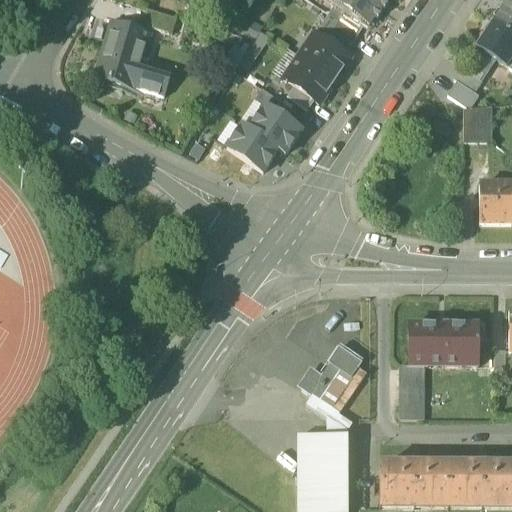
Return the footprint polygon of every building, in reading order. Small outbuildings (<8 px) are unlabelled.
[(378,15),(379,13),(360,0),(330,0),(328,4),(334,8),(364,28),(368,30),(374,20),(377,22),(380,17),(378,15)] [(387,0),(360,0),(379,13),(381,10),(384,12),(387,7),(385,5),(387,0)] [(511,0),(493,26),(511,38),(511,0)] [(334,8),(328,18),(338,25),(357,38),(364,28),(334,8)] [(133,23),(164,32),(168,19),(137,10),(133,23)] [(344,58),(351,48),(331,35),(338,25),(328,18),(314,38),(344,58)] [(239,20),(234,33),(254,41),(259,27),(239,20)] [(142,62),(149,37),(112,25),(98,68),(97,67),(92,81),(132,93),(142,62)] [(357,38),(338,25),(331,35),(351,48),(357,38)] [(511,38),(493,26),(476,51),(505,71),(511,60),(511,38)] [(313,37),(298,60),(334,85),(349,62),(344,58),(314,38),(313,37)] [(318,108),(334,85),(298,60),(282,83),(293,91),(313,104),(318,108)] [(138,93),(163,101),(169,81),(143,73),(146,63),(142,62),(132,93),(137,95),(138,93)] [(456,86),(473,97),(481,85),(461,72),(453,84),(456,86)] [(456,86),(446,100),(467,113),(469,113),(478,100),(473,97),(456,86)] [(286,101),(306,114),(313,104),(293,91),(286,101)] [(264,110),(284,124),(290,113),(261,93),(253,105),(263,111),(264,110)] [(285,158),(300,135),(284,124),(264,110),(263,111),(248,134),(278,153),(285,158)] [(462,150),(488,150),(488,112),(463,114),(462,150)] [(262,177),(278,153),(248,134),(241,129),(226,152),(262,177)] [(479,228),(510,228),(510,189),(480,189),(479,228)] [(424,371),(478,372),(478,331),(408,331),(408,370),(408,371),(424,371)] [(305,409),(346,436),(351,427),(338,418),(366,378),(357,373),(361,367),(338,351),(327,367),(328,368),(320,379),(313,374),(300,394),(308,398),(308,399),(310,400),(305,409)] [(399,424),(424,424),(424,371),(408,371),(408,370),(399,370),(399,424)] [(296,391),(300,394),(313,374),(309,372),(296,391)] [(296,511),(346,511),(347,440),(296,441),(296,511)] [(481,508),(511,507),(511,469),(505,470),(390,469),(379,469),(379,507),(413,507),(447,508),(481,508)]
